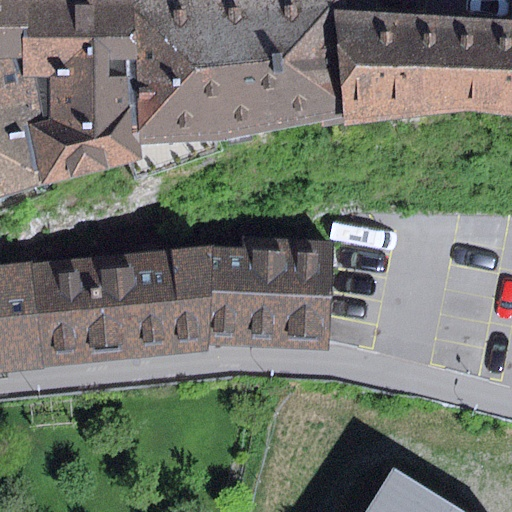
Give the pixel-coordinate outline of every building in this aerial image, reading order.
[(0,0),(0,60),(23,60),(22,0),(0,0)] [(28,125),(42,185),(143,160),(142,145),(135,0),(22,0),(23,60),(24,79),(36,79),(49,78),(51,119),(44,121),(28,125)] [(344,118),(339,12),(339,0),(135,0),(142,145),(230,140),(344,118)] [(511,116),(511,20),(339,12),(344,118),(344,126),(472,110),(511,116)] [(0,60),(0,197),(42,185),(28,125),(44,121),(36,79),(24,79),(23,60),(0,60)] [(213,249),(35,265),(46,369),(208,353),(208,347),(330,352),(330,340),(334,242),(242,238),(242,250),(213,249)] [(0,374),(46,369),(35,265),(0,268),(0,374)] [(463,511),(394,469),(367,511),(463,511)]
